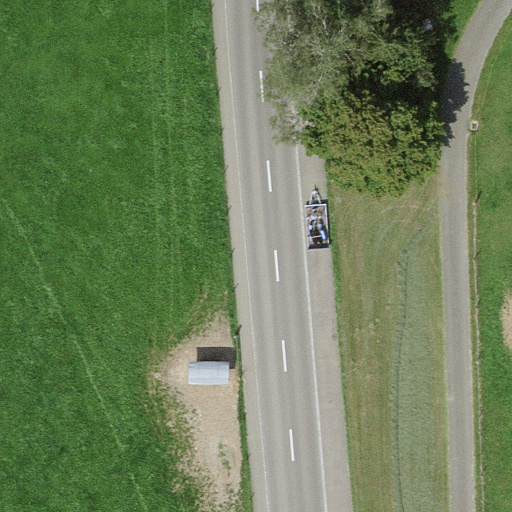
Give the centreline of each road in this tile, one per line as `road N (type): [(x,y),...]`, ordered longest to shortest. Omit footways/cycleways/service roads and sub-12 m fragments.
road 1 (track): [(504,0),(464,105),(460,314),(469,511)]
road 2 (tertiary): [(260,0),(299,511)]
